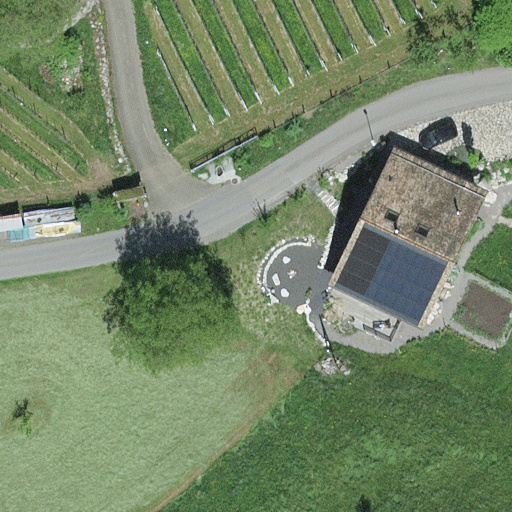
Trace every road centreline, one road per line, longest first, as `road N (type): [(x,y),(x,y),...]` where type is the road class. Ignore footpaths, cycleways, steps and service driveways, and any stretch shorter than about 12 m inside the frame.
road 1 (residential): [(511,85),(453,94),(262,209),(191,231)]
road 2 (track): [(191,231),(0,263)]
